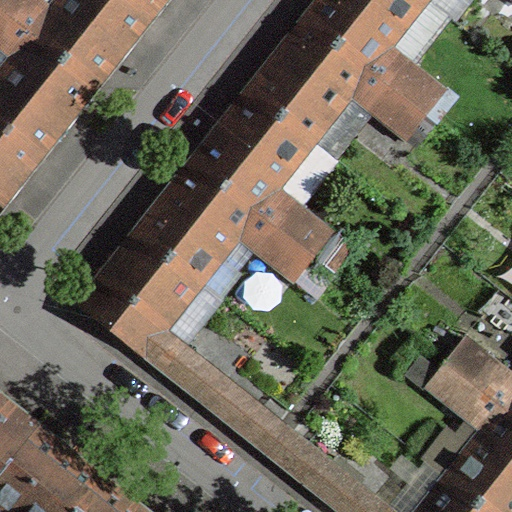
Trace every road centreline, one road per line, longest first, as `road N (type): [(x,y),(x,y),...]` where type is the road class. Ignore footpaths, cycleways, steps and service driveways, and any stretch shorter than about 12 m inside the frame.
road 1 (residential): [(0,291),(232,0)]
road 2 (residential): [(0,305),(259,511)]
